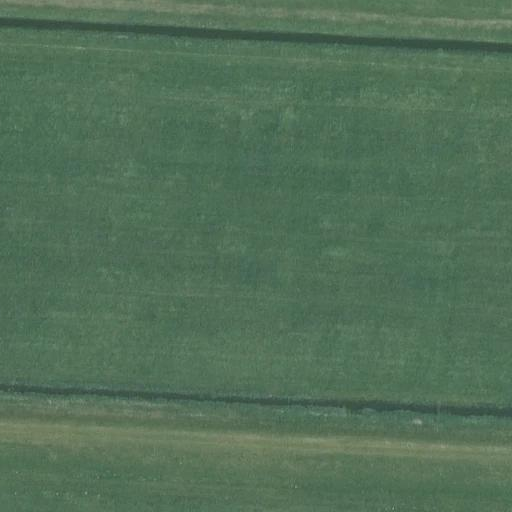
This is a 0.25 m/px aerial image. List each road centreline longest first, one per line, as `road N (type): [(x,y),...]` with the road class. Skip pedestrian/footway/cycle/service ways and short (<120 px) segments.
road 1 (track): [(511,457),(0,434)]
road 2 (track): [(13,0),(511,26)]
